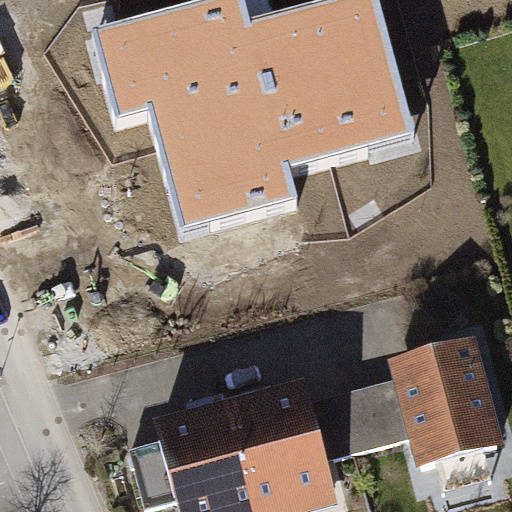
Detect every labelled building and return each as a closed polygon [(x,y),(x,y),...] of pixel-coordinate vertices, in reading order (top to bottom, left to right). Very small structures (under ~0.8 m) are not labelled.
[(414,146),(376,1),(250,35),(242,6),(93,46),(116,131),(149,122),(181,242),(298,210),(289,179),(414,146)] [(494,454),(462,349),(379,368),(385,391),(404,461),(407,474),(494,454)] [(385,391),(305,411),(324,481),(404,461),(385,391)] [(305,411),(300,392),(218,414),(244,511),(332,511),(324,481),(305,411)] [(244,511),(218,414),(143,433),(164,511),(244,511)]
